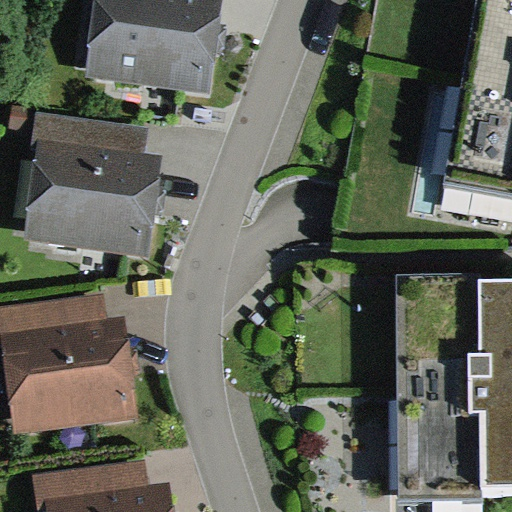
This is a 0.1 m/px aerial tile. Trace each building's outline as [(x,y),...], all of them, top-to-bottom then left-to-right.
[(97,0),(85,79),(207,98),(222,0),(97,0)] [(511,0),(481,0),(449,190),(511,200),(511,0)] [(30,159),(39,160),(27,246),(153,263),(168,156),(148,154),(151,132),(36,117),(30,159)] [(511,292),(411,291),(409,506),(511,507),(511,292)] [(0,342),(4,342),(15,436),(139,422),(127,320),(104,323),(101,303),(0,315),(0,342)] [(174,511),(171,488),(145,492),(141,467),(35,483),(39,509),(46,508),(46,511),(174,511)]
